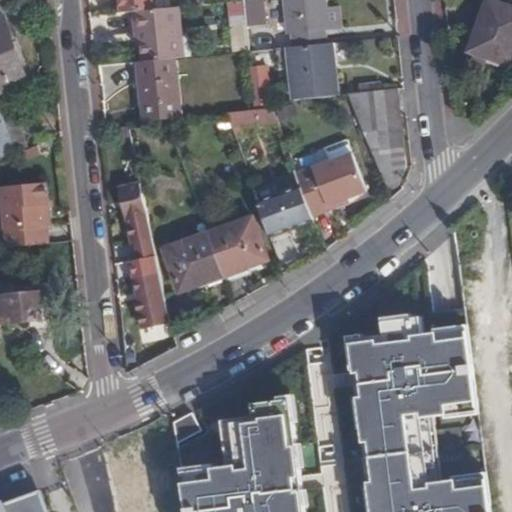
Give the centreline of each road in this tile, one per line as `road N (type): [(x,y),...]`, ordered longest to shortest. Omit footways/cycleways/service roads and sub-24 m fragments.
road 1 (residential): [(115,410),(101,363),(63,0)]
road 2 (tertiary): [(445,196),(303,304),(115,410)]
road 3 (residential): [(421,0),(445,196)]
road 4 (tertiary): [(115,410),(0,453)]
